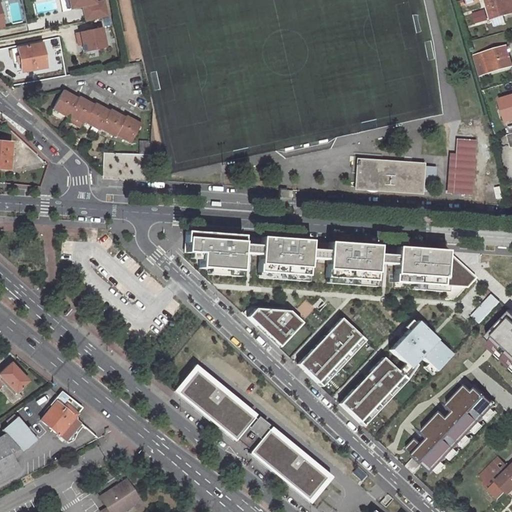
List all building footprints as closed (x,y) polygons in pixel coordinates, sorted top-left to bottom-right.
[(504,17),(511,14),(511,0),(492,0),(486,2),(493,27),(506,24),(504,17)] [(107,16),(104,1),(95,2),(82,5),(85,20),(107,16)] [(101,28),(78,33),(82,53),(105,48),(101,28)] [(44,67),(39,42),(15,47),(20,72),(44,67)] [(506,47),(474,56),(480,76),(511,67),(506,47)] [(129,141),(140,120),(135,117),(133,120),(125,116),(124,117),(114,113),(116,109),(110,106),(109,108),(104,105),(103,108),(93,103),(92,105),(82,101),(84,97),(79,95),(79,97),(72,93),(70,97),(61,92),(51,112),(67,120),(68,118),(82,125),(83,124),(98,131),(98,129),(113,137),(115,134),(129,141)] [(511,121),(511,97),(499,101),(506,123),(511,121)] [(471,194),(472,139),(453,138),(452,152),(445,152),(444,193),(471,194)] [(0,169),(9,170),(11,143),(0,142),(0,169)] [(98,179),(137,179),(137,152),(98,151),(98,179)] [(416,193),(419,166),(354,161),(354,167),(355,167),(353,188),(416,193)] [(243,245),(243,237),(187,232),(185,252),(192,253),(201,253),(201,259),(200,269),(241,272),(242,254),(243,245)] [(312,242),(262,238),(261,246),(261,255),(259,274),(309,277),(310,259),(311,250),(312,242)] [(380,246),(330,243),(329,251),(329,260),(327,278),(377,282),(379,264),(379,255),(380,246)] [(261,246),(243,245),(242,254),(261,255),(261,246)] [(395,283),(440,286),(442,251),(398,248),(397,256),(396,266),(395,283)] [(329,251),(311,250),(310,259),(329,260),(329,251)] [(442,251),(440,286),(468,288),(477,279),(448,251),(442,251)] [(397,256),(379,255),(379,264),(396,266),(397,256)] [(472,317),(479,324),(500,302),(492,295),(472,317)] [(255,308),(247,317),(275,343),(285,333),(288,336),(301,323),(289,312),(255,308)] [(511,314),(511,313),(487,338),(493,343),(511,360),(511,314)] [(318,382),(361,336),(341,317),(297,363),(301,367),(318,382)] [(417,320),(390,349),(407,365),(410,368),(421,356),(436,370),(452,353),(417,320)] [(285,333),(275,343),(279,347),(288,336),(285,333)] [(321,386),(365,340),(361,336),(318,382),(321,386)] [(511,360),(493,343),(489,347),(511,368),(511,360)] [(403,375),(383,357),(340,403),(360,422),(403,375)] [(27,383),(10,365),(0,374),(0,378),(15,394),(27,383)] [(403,375),(360,422),(363,425),(414,371),(410,368),(407,365),(400,372),(403,375)] [(192,367),(173,390),(232,438),(234,436),(248,447),(247,449),(306,498),(325,475),(266,427),(258,436),(244,424),(251,415),(192,367)] [(422,432),(430,439),(474,392),(466,385),(422,432)] [(495,406),(477,389),(474,392),(430,439),(424,445),(414,456),(414,457),(405,466),(409,470),(413,474),(422,464),(432,473),(434,470),(442,462),(447,457),(454,449),(459,444),(467,436),(472,431),(479,422),(484,417),(492,409),(495,406)] [(78,411),(57,395),(52,401),(55,403),(41,421),(68,442),(76,440),(86,427),(80,422),(75,414),(78,411)] [(495,412),(492,409),(484,417),(488,420),(495,412)] [(2,430),(4,433),(21,453),(37,440),(16,418),(2,430)] [(483,426),(479,422),(472,431),(475,434),(483,426)] [(21,453),(4,433),(0,435),(0,479),(19,470),(14,460),(21,453)] [(471,439),(467,436),(459,444),(463,447),(471,439)] [(406,449),(414,456),(424,445),(417,439),(406,449)] [(458,452),(454,449),(447,457),(451,461),(458,452)] [(497,457),(480,474),(490,485),(497,479),(508,468),(497,457)] [(446,466),(442,462),(434,470),(438,474),(446,466)] [(511,463),(508,468),(497,479),(505,487),(510,492),(511,490),(511,463)] [(497,479),(490,485),(488,488),(496,496),(505,487),(497,479)] [(121,511),(140,500),(126,480),(101,496),(108,507),(102,511),(121,511)]
